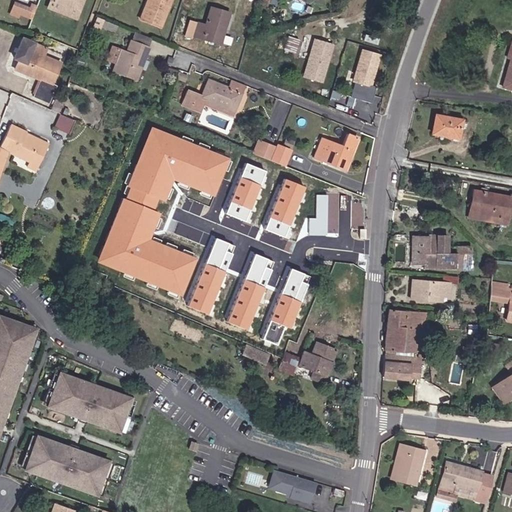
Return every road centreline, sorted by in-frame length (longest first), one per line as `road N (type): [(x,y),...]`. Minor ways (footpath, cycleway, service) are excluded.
road 1 (tertiary): [(369,417),(381,192),(433,0)]
road 2 (residential): [(0,273),(58,332),(133,366),(246,447),(360,483)]
road 3 (residential): [(511,434),(369,417)]
